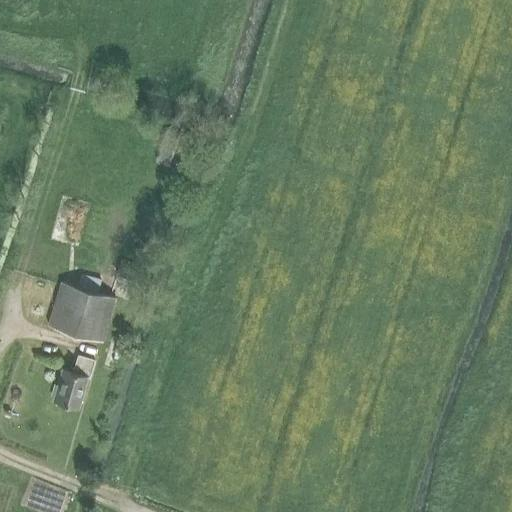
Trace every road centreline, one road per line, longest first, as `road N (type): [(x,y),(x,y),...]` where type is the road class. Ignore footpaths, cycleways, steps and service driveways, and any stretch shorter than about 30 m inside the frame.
road 1 (track): [(0,321),(71,100)]
road 2 (track): [(138,511),(0,455)]
